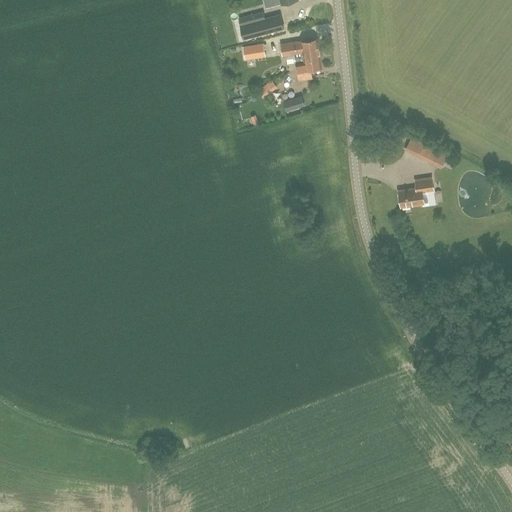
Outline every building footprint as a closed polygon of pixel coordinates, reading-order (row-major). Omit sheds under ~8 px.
[(241,25),(245,38),(268,32),(284,28),(280,14),(265,18),(263,11),(239,18),(241,25)] [(295,53),(320,49),(318,37),(300,40),(281,43),(283,55),(286,54),(295,53)] [(263,43),(243,46),(245,58),(265,55),(263,43)] [(322,67),(321,58),(320,49),(295,53),(296,62),(299,79),(307,78),(313,77),(311,68),(322,67)] [(272,79),(258,88),(263,96),(277,87),(272,79)] [(287,111),(304,105),(301,96),(284,102),(287,111)] [(411,137),(406,148),(442,166),(447,155),(411,137)] [(436,203),(434,190),(432,177),(417,179),(418,187),(398,190),(401,206),(422,203),(423,205),(436,203)] [(480,384),(474,389),(479,395),(486,390),(480,384)]
